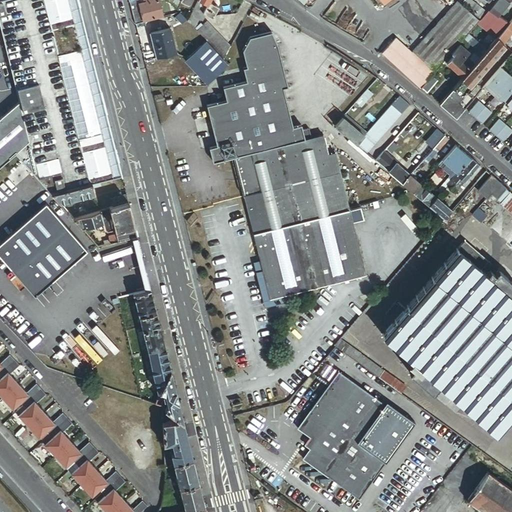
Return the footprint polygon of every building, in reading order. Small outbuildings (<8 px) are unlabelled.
[(78,0),(0,0),(0,25),(9,66),(90,46),(78,0)] [(135,24),(144,21),(144,20),(139,2),(141,2),(140,0),(132,0),(129,1),(135,24)] [(150,0),(149,0),(143,2),(141,2),(139,2),(144,20),(162,15),(158,0),(150,0)] [(176,8),(180,1),(180,0),(172,0),(171,3),(176,8)] [(198,0),(194,9),(205,15),(212,18),(218,7),(208,2),(207,5),(198,0)] [(419,40),(449,6),(442,0),(426,0),(403,26),(419,40)] [(457,0),(416,46),(412,50),(432,69),(479,18),(458,0),(457,0)] [(472,0),(463,0),(475,13),(481,7),(472,0)] [(495,0),(489,9),(497,16),(499,14),(510,0),(495,0)] [(475,13),(480,18),(486,11),(481,7),(475,13)] [(194,9),(190,15),(198,20),(202,21),(205,15),(194,9)] [(497,35),(498,36),(506,25),(509,22),(499,14),(497,16),(489,9),(486,11),(480,18),(485,23),(490,18),(493,21),(497,23),(492,30),(497,35)] [(181,24),(187,19),(180,12),(174,17),(181,24)] [(198,20),(190,15),(187,20),(194,27),(198,20)] [(482,43),(487,48),(497,35),(492,30),(485,23),(480,18),(469,32),(482,43)] [(206,39),(212,26),(211,26),(207,21),(197,30),(206,39)] [(498,36),(503,41),(511,30),(506,25),(498,36)] [(230,45),(212,26),(206,39),(224,58),(230,45)] [(176,52),(169,27),(149,32),(156,58),(176,52)] [(252,154),(312,139),(310,130),(303,131),(302,126),(293,128),(283,88),(288,87),(277,45),(271,31),(249,37),(242,50),(246,66),(243,67),(246,81),(223,86),(226,100),(206,105),(216,145),(209,147),(213,163),(235,158),(252,154)] [(411,51),(412,50),(416,46),(410,41),(409,42),(398,32),(394,37),(411,51)] [(482,43),(469,32),(464,37),(477,48),(482,43)] [(505,43),(503,41),(498,36),(497,35),(487,48),(480,56),(475,62),(470,67),(463,76),(461,77),(470,85),(505,43)] [(382,51),(422,87),(433,75),(434,73),(411,51),(394,37),(382,51)] [(227,64),(205,41),(187,58),(208,81),(227,64)] [(460,42),(452,52),(454,54),(461,60),(464,56),(470,50),(460,42)] [(474,51),(480,56),(487,48),(482,43),(477,48),(474,51)] [(18,102),(0,117),(0,166),(14,154),(52,194),(93,184),(99,182),(123,176),(90,46),(9,66),(18,102)] [(469,57),(475,62),(480,56),(474,51),(469,57)] [(447,62),(463,76),(470,67),(464,63),(461,60),(454,54),(447,62)] [(464,63),(470,67),(475,62),(469,57),(467,59),(464,63)] [(511,73),(502,65),(487,82),(490,85),(487,88),(502,101),(504,98),(510,103),(508,106),(511,109),(511,73)] [(422,87),(427,92),(438,79),(433,75),(422,87)] [(461,77),(456,84),(465,91),(465,90),(470,85),(461,77)] [(473,98),(483,86),(479,83),(470,94),(473,98)] [(465,91),(456,84),(453,87),(462,94),(465,91)] [(462,94),(453,87),(440,103),(448,110),(457,100),(462,94)] [(367,89),(363,95),(367,98),(372,92),(367,89)] [(456,117),(473,98),(470,94),(467,92),(460,101),(450,112),(456,117)] [(366,152),(409,103),(400,95),(366,132),(364,135),(356,144),(366,152)] [(492,111),(479,99),(469,111),(482,122),(492,111)] [(457,100),(448,110),(450,112),(460,101),(457,100)] [(343,116),(364,135),(366,132),(345,114),(343,116)] [(356,144),(364,135),(343,116),(335,125),(356,144)] [(511,129),(511,128),(499,117),(489,129),(503,140),(511,129)] [(439,140),(445,134),(438,129),(428,141),(434,147),(437,143),(439,140)] [(449,138),(445,134),(439,140),(442,142),(444,144),(449,138)] [(349,208),(349,207),(335,153),(328,155),(323,136),(312,139),(252,154),(261,193),(244,196),(250,222),(262,219),(265,229),(349,208)] [(434,147),(421,161),(425,165),(444,144),(442,142),(440,145),(437,143),(434,147)] [(455,170),(458,173),(471,157),(456,144),(443,160),(449,165),(455,170)] [(410,174),(384,151),(376,159),(403,182),(410,174)] [(261,193),(252,154),(235,158),(244,196),(261,193)] [(461,184),(478,164),(471,157),(458,173),(456,174),(451,180),(447,185),(458,194),(464,187),(461,184)] [(443,160),(438,165),(444,170),(449,165),(443,160)] [(449,165),(444,170),(450,175),(455,170),(449,165)] [(456,174),(458,173),(455,170),(450,175),(448,178),(451,180),(456,174)] [(422,184),(410,174),(403,182),(414,192),(422,184)] [(497,197),(506,187),(491,175),(478,190),(487,198),(492,193),(497,197)] [(442,191),(447,185),(451,180),(448,178),(439,188),(442,191)] [(94,187),(93,184),(52,194),(60,203),(95,194),(94,187)] [(414,192),(429,205),(437,197),(422,184),(414,192)] [(510,191),(506,187),(497,197),(501,201),(510,191)] [(511,212),(511,192),(510,191),(501,201),(500,202),(511,212)] [(130,203),(127,195),(111,199),(113,208),(130,203)] [(444,218),(452,210),(437,197),(429,205),(444,218)] [(135,226),(130,203),(113,208),(111,209),(114,222),(115,226),(116,231),(135,226)] [(50,205),(0,249),(0,253),(39,297),(91,251),(50,205)] [(366,275),(349,208),(265,229),(262,219),(250,222),(260,262),(269,299),(287,294),(366,275)] [(101,212),(75,220),(83,229),(104,224),(103,219),(101,212)] [(117,234),(119,242),(138,237),(135,226),(116,231),(117,234)] [(111,244),(119,242),(117,234),(109,236),(110,240),(111,244)] [(457,248),(480,268),(487,260),(464,240),(457,248)] [(487,273),(480,268),(457,248),(382,334),(412,360),(416,364),(439,384),(451,394),(461,403),(496,433),(511,415),(511,295),(491,277),(487,273)] [(262,300),(269,299),(260,262),(253,263),(262,300)] [(494,274),(491,277),(511,295),(511,280),(503,273),(498,269),(496,272),(494,274)] [(503,273),(511,280),(511,272),(508,269),(503,273)] [(157,313),(151,290),(134,295),(140,318),(157,313)] [(289,301),(287,294),(269,299),(262,300),(264,307),(289,301)] [(161,328),(157,313),(140,318),(144,333),(161,328)] [(166,346),(161,328),(144,333),(148,351),(166,346)] [(335,346),(400,393),(405,386),(340,339),(335,346)] [(170,363),(166,346),(148,351),(152,367),(170,363)] [(2,367),(5,370),(15,361),(10,355),(0,364),(2,366),(2,367)] [(15,361),(5,370),(8,373),(10,375),(20,366),(15,361)] [(171,370),(170,363),(152,367),(158,393),(162,392),(171,370)] [(432,392),(439,384),(416,364),(413,367),(409,372),(432,392)] [(185,423),(171,370),(162,392),(166,394),(166,395),(167,400),(168,405),(165,410),(171,414),(178,418),(185,423)] [(384,403),(338,371),(298,427),(311,436),(305,444),(310,448),(303,458),(359,498),(399,442),(384,431),(388,425),(375,416),(384,403)] [(10,392),(19,384),(10,375),(8,373),(0,380),(10,392)] [(0,396),(2,399),(10,392),(0,380),(0,396)] [(27,393),(19,384),(10,392),(21,403),(28,396),(29,395),(27,393)] [(28,396),(31,399),(42,389),(37,384),(27,393),(29,395),(28,396)] [(443,402),(451,394),(439,384),(432,392),(443,402)] [(42,389),(31,399),(34,402),(35,402),(37,404),(47,395),(42,389)] [(21,403),(10,392),(2,399),(13,410),(21,403)] [(454,411),(461,403),(451,394),(443,402),(454,411)] [(24,406),(31,399),(28,396),(21,403),(24,406)] [(34,402),(31,399),(24,406),(27,409),(34,402)] [(37,421),(45,413),(37,404),(35,402),(34,402),(27,409),(37,421)] [(165,410),(162,408),(163,417),(171,414),(165,410)] [(29,428),(37,421),(27,409),(19,416),(29,428)] [(53,422),(45,413),(37,421),(47,432),(55,425),(53,422)] [(55,425),(58,428),(68,419),(63,413),(53,422),(55,425)] [(178,418),(163,423),(165,445),(173,443),(174,446),(189,442),(185,423),(178,418)] [(68,419),(58,428),(61,431),(63,433),(73,424),(68,419)] [(47,432),(37,421),(29,428),(39,439),(47,432)] [(50,435),(58,428),(55,425),(47,432),(50,435)] [(61,431),(58,428),(50,435),(53,438),(61,431)] [(63,450),(71,442),(63,433),(61,431),(53,438),(63,450)] [(47,432),(39,439),(42,442),(50,435),(47,432)] [(50,435),(42,442),(45,445),(53,438),(50,435)] [(55,457),(63,450),(53,438),(45,445),(55,457)] [(80,451),(71,442),(63,450),(74,461),(81,454),(82,453),(80,451)] [(81,454),(84,457),(95,448),(90,442),(80,451),(82,453),(81,454)] [(194,459),(189,442),(174,446),(175,448),(175,451),(172,452),(172,453),(174,461),(175,464),(194,459)] [(95,448),(84,457),(87,460),(88,460),(90,462),(100,453),(95,448)] [(74,461),(63,450),(55,457),(66,468),(74,461)] [(77,464),(84,457),(81,454),(74,461),(77,464)] [(87,460),(84,457),(77,464),(80,467),(87,460)] [(200,483),(194,459),(175,464),(175,465),(178,477),(181,488),(200,483)] [(90,479),(98,471),(90,462),(88,460),(87,460),(80,467),(90,479)] [(174,461),(165,460),(166,469),(175,465),(175,464),(174,461)] [(74,461),(66,468),(69,471),(77,464),(74,461)] [(77,464),(69,471),(72,475),(80,467),(77,464)] [(82,486),(90,479),(80,467),(72,475),(82,486)] [(106,480),(98,471),(90,479),(100,490),(108,483),(106,480)] [(108,483),(111,486),(121,477),(116,471),(106,480),(108,483)] [(511,511),(511,488),(488,472),(467,501),(482,511),(511,511)] [(121,477),(111,486),(113,489),(114,489),(116,491),(126,482),(121,477)] [(165,481),(165,494),(181,489),(181,488),(178,477),(165,481)] [(100,490),(90,479),(82,486),(92,497),(100,490)] [(103,493),(111,486),(108,483),(100,490),(103,493)] [(205,506),(200,483),(181,488),(181,489),(184,500),(185,504),(186,511),(205,506)] [(113,489),(111,486),(103,493),(106,496),(113,489)] [(116,508),(124,500),(116,491),(114,489),(113,489),(106,496),(116,508)] [(105,511),(111,511),(116,508),(106,496),(98,503),(105,511)] [(133,509),(124,500),(116,508),(120,511),(133,511),(134,511),(135,511),(133,509)] [(133,509),(135,511),(134,511),(141,511),(148,506),(143,500),(133,509)]
